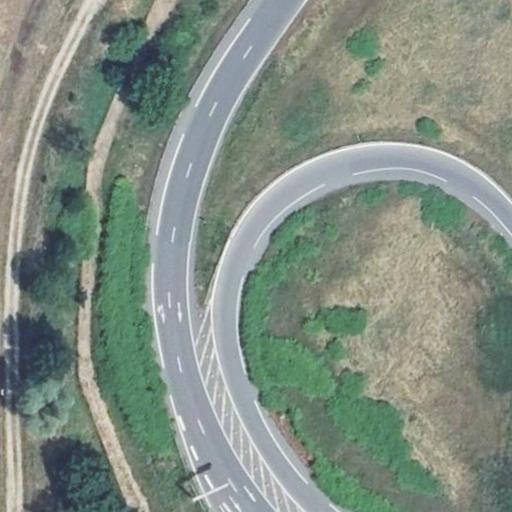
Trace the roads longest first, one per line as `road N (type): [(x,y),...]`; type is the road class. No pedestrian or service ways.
road 1 (motorway): [(321,511),(265,443),(235,383),(224,309),(239,246),(289,190),(365,158),(439,165),(475,184),(511,221)]
road 2 (track): [(16,511),(13,207),(35,123),(99,0)]
road 3 (motorway): [(282,0),(250,40),(180,179),(167,298),(182,374)]
